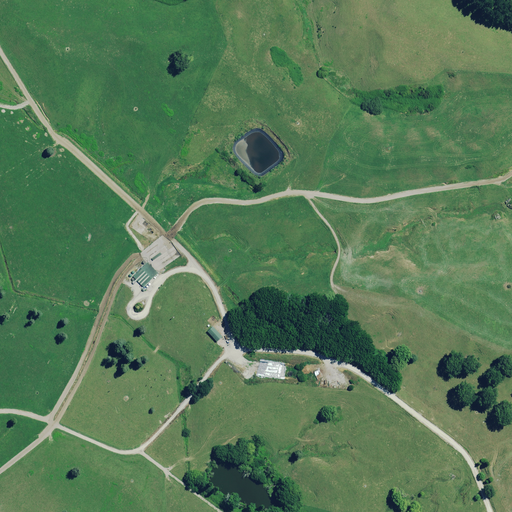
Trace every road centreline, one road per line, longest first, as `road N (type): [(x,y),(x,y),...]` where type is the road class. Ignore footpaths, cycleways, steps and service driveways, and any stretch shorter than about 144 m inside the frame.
road 1 (track): [(168,236),(201,201),(250,202),(288,192),(369,201),(511,173)]
road 2 (track): [(235,347),(131,452),(0,412)]
road 3 (track): [(0,50),(55,137),(168,236)]
